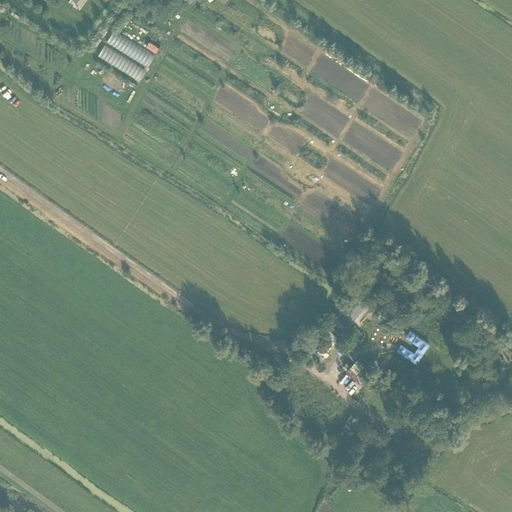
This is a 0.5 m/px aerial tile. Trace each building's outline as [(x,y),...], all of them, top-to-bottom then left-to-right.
[(97,56),(140,80),(155,53),(114,30),(107,43),(105,42),(97,56)] [(367,305),(358,298),(345,313),(355,321),(367,305)] [(334,326),(330,331),(338,337),(342,332),(334,326)] [(353,371),(350,369),(347,373),(365,388),(371,380),(368,378),(365,382),(365,381),(366,375),(364,370),(360,367),(355,368),(353,371)] [(303,373),(281,399),(292,408),(295,404),(308,414),(305,418),(328,437),(334,429),(336,430),(351,411),(342,404),(339,408),(317,390),(320,387),(303,373)] [(357,395),(371,405),(377,397),(363,387),(357,395)] [(400,417),(379,428),(381,432),(402,421),(400,417)] [(411,438),(404,446),(412,452),(418,444),(411,438)]
